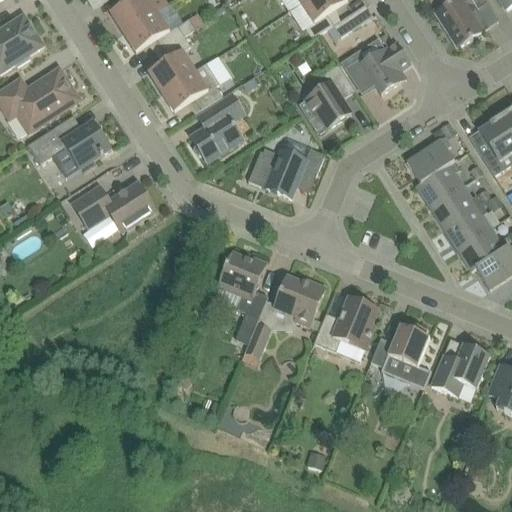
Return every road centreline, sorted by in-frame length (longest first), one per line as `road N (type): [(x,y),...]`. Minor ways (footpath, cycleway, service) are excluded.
road 1 (residential): [(315,248),(184,194),(60,0)]
road 2 (residential): [(455,97),(344,167),(315,248)]
road 3 (residential): [(511,328),(315,248)]
